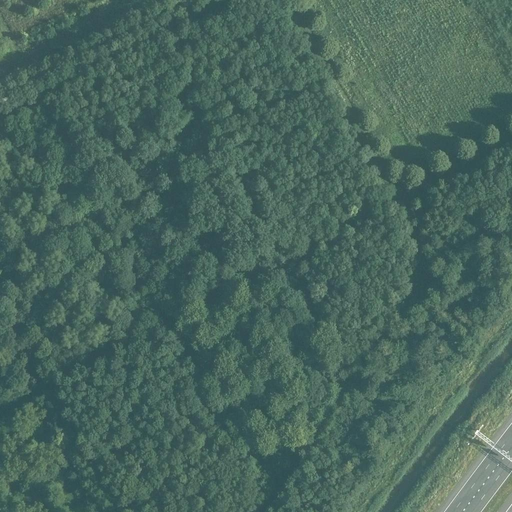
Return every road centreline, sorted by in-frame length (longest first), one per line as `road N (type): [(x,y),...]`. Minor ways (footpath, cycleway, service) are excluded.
road 1 (unknown): [(291,0),(401,196),(418,266),(406,297),(260,511)]
road 2 (unknown): [(0,118),(225,0)]
